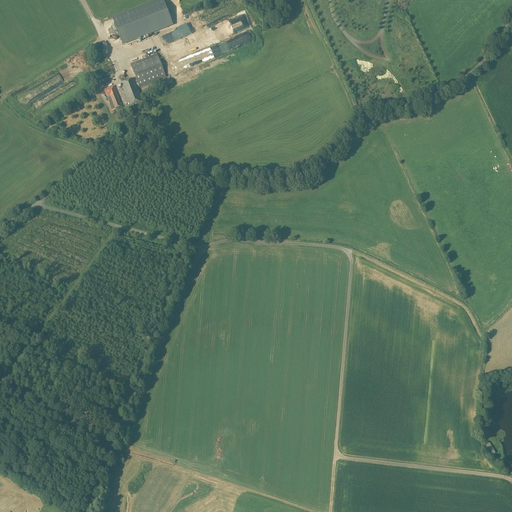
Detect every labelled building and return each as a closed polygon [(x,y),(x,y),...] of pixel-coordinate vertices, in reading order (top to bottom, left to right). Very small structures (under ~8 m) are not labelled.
[(163,0),(156,0),(112,18),(123,45),(173,25),(163,0)] [(196,31),(235,17),(232,9),(233,9),(232,7),(192,22),(196,31)] [(136,78),(134,79),(121,84),(130,106),(142,101),(137,88),(139,88),(166,77),(157,54),(130,64),(136,78)] [(104,90),(107,98),(112,110),(115,109),(121,107),(113,86),(104,90)] [(485,450),(498,463),(502,458),(489,445),(485,450)]
